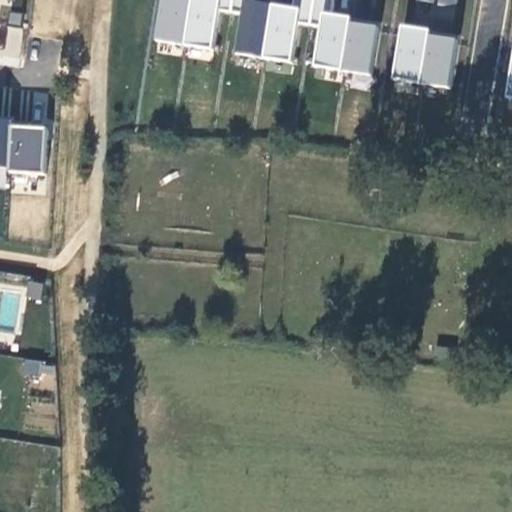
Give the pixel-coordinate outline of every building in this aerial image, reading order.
[(188,0),(160,0),(154,41),(182,45),(188,0)] [(188,0),(182,45),(214,50),(220,10),(230,12),(231,0),(188,0)] [(251,0),(231,0),(230,12),(239,13),(233,53),(260,57),(268,4),(251,2),(251,0)] [(293,0),(292,6),(268,3),(268,4),(260,57),(293,62),(298,23),(309,25),(312,0),(293,0)] [(333,0),(312,0),(309,25),(318,26),(312,66),(341,70),(348,20),(348,17),(331,15),(333,0)] [(375,24),(348,20),(341,70),(368,74),(375,24)] [(428,29),(400,25),(393,75),(421,79),(427,34),(428,29)] [(6,26),(4,55),(19,56),(21,27),(6,26)] [(456,38),(427,34),(421,79),(420,84),(448,88),(456,38)] [(9,119),(0,118),(0,168),(7,169),(9,126),(9,119)] [(46,128),(9,126),(7,169),(6,174),(44,176),(46,128)] [(435,177),(398,170),(395,188),(432,195),(435,177)] [(504,204),(507,188),(492,184),(489,201),(504,204)]
